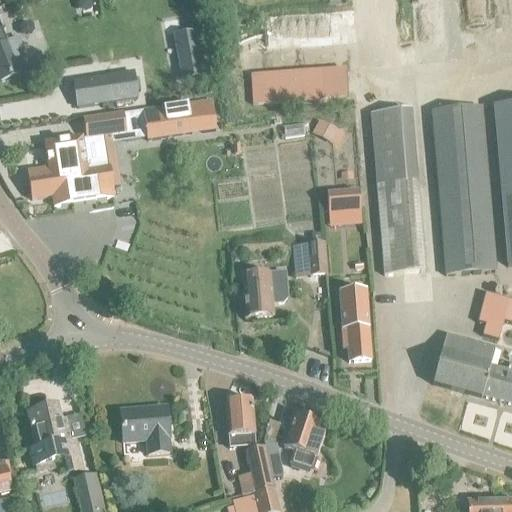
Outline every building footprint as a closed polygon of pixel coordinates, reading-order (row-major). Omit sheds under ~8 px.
[(0,82),(0,83),(20,75),(8,44),(5,45),(0,31),(0,82)] [(133,74),(72,84),(76,111),(137,101),(134,84),(133,74)] [(250,78),(252,107),(303,103),(301,74),(250,78)] [(511,107),(492,109),(506,269),(511,268),(511,107)] [(162,110),(142,113),(144,123),(147,144),(190,137),(188,125),(185,108),(162,112),(162,110)] [(431,114),(445,279),(475,277),(495,275),(481,110),(431,114)] [(370,117),(376,189),(383,277),(424,274),(410,114),(370,117)] [(121,117),(82,122),(85,142),(111,139),(124,137),(121,117)] [(212,121),(200,123),(202,136),(214,134),(212,121)] [(319,123),(311,137),(329,147),(337,133),(319,123)] [(48,173),(28,176),(32,204),(52,201),(53,211),(113,202),(111,192),(119,191),(117,177),(116,177),(115,170),(86,174),(82,143),(45,148),(48,173)] [(357,194),(326,196),(328,216),(358,213),(357,194)] [(294,251),(295,267),(309,266),(310,280),(326,279),(324,249),(322,249),(294,251)] [(243,279),(247,322),(273,320),(272,308),(282,308),(287,301),(285,275),(269,275),(269,277),(243,279)] [(365,293),(339,295),(341,334),(342,351),(347,351),(348,366),(370,364),(365,293)] [(484,296),(476,325),(484,327),(481,339),(497,343),(502,324),(511,326),(511,303),(508,302),(484,296)] [(433,388),(503,406),(509,383),(507,382),(507,374),(490,370),(495,352),(446,339),(433,388)] [(509,383),(503,406),(511,408),(511,368),(509,368),(507,374),(507,382),(509,383)] [(225,407),(228,451),(255,449),(252,405),(225,407)] [(55,409),(28,415),(36,449),(30,451),(34,467),(65,459),(68,474),(80,471),(73,443),(63,445),(55,409)] [(121,416),(123,447),(148,445),(149,459),(171,457),(170,443),(171,443),(169,413),(121,416)] [(317,439),(320,429),(295,421),(284,452),(294,456),(290,469),(312,476),(324,442),(317,439)] [(267,423),(262,441),(264,450),(271,480),(282,478),(274,439),(278,427),(267,423)] [(271,480),(264,450),(244,455),(249,477),(237,480),(241,499),(250,497),(251,499),(231,503),(233,510),(225,511),(277,511),(274,494),(274,493),(271,480)] [(0,496),(10,494),(3,464),(0,465),(0,496)] [(104,511),(97,478),(74,483),(80,511),(104,511)]
